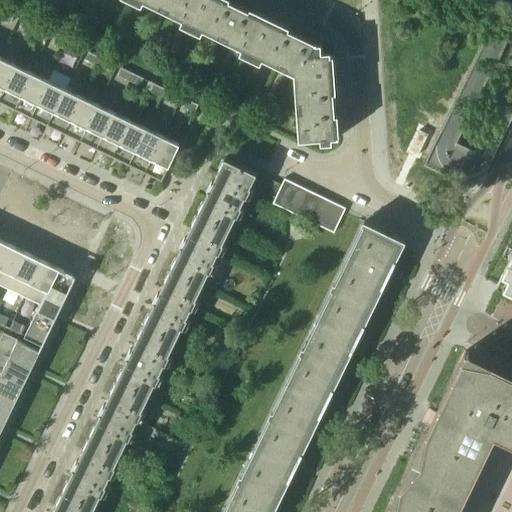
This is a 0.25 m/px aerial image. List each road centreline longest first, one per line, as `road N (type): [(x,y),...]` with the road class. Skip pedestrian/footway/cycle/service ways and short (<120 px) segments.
road 1 (residential): [(20,511),(153,234),(148,216),(0,143)]
road 2 (residential): [(368,194),(357,34),(304,0)]
road 3 (unclassified): [(336,511),(430,319)]
